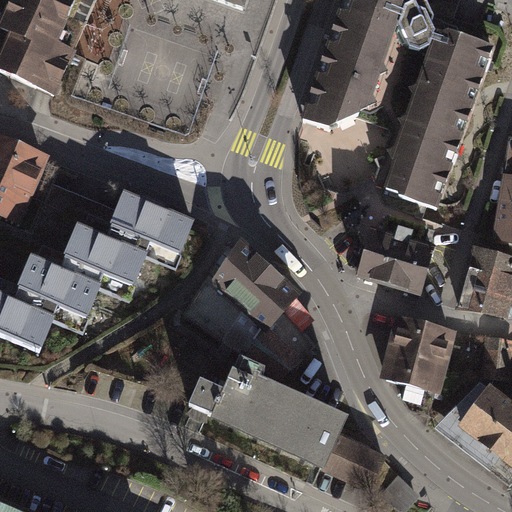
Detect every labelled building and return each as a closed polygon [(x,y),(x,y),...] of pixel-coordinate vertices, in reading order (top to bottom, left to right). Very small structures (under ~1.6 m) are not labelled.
[(12,0),(0,28),(13,34),(0,63),(0,71),(45,92),(55,96),(75,50),(57,42),(75,0),(12,0)] [(220,0),(247,9),(249,0),(220,0)] [(347,0),(302,126),(350,143),(362,117),(409,135),(444,36),(432,0),(347,0)] [(409,135),(388,192),(435,209),(492,53),(462,42),(444,36),(409,135)] [(511,138),(509,138),(491,240),(511,244),(511,138)] [(0,216),(21,226),(47,164),(0,144),(0,216)] [(169,207),(126,190),(112,224),(91,215),(87,225),(79,222),(66,255),(44,247),(40,257),(33,254),(20,287),(0,279),(0,333),(42,350),(53,323),(84,335),(101,292),(131,304),(148,261),(178,273),(199,219),(185,214),(187,211),(170,204),(169,207)] [(369,228),(354,278),(419,298),(435,246),(420,241),(424,227),(386,216),(381,232),(369,228)] [(305,294),(244,238),(215,280),(209,275),(182,316),(242,357),(243,354),(272,367),(270,371),(284,380),(306,361),(301,355),(313,345),(287,314),(305,294)] [(511,257),(472,246),(455,310),(507,320),(511,298),(511,257)] [(456,332),(395,316),(378,380),(406,387),(402,401),(419,405),(423,392),(439,396),(456,332)] [(511,372),(511,340),(485,338),(481,379),(511,383),(511,372)] [(217,414),(215,419),(330,471),(346,437),(355,416),(268,376),(270,371),(272,367),(243,354),(242,357),(227,389),(204,378),(193,403),(217,414)] [(511,403),(488,385),(486,388),(480,384),(432,429),(510,488),(511,485),(511,403)] [(330,471),(329,474),(373,494),(390,457),(346,437),(330,471)] [(407,511),(421,497),(399,477),(382,496),(399,511),(407,511)]
